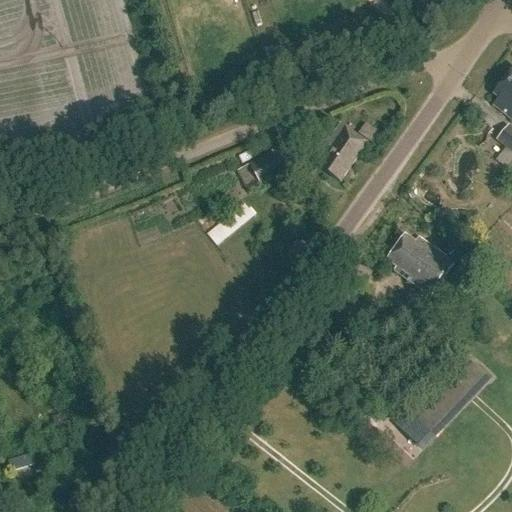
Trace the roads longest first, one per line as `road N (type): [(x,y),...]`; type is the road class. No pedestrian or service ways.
road 1 (tertiary): [(136,511),(458,66)]
road 2 (unclassified): [(0,222),(427,61),(458,66)]
